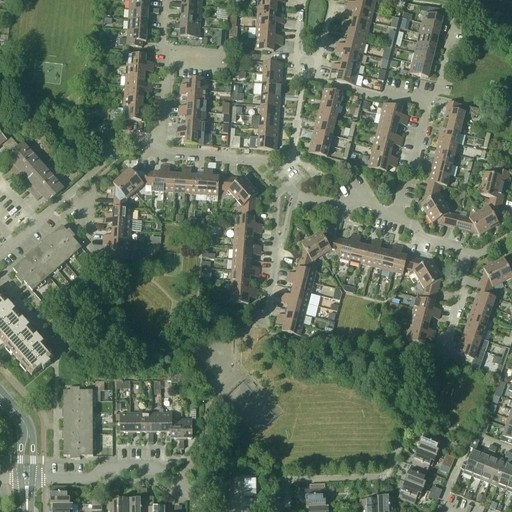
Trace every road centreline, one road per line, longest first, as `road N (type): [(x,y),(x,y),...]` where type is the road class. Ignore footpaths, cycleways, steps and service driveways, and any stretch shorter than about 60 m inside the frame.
road 1 (residential): [(36,221),(119,136),(154,138)]
road 2 (residential): [(154,138),(158,150),(267,163),(287,186)]
road 3 (residential): [(169,59),(176,53),(297,60)]
road 4 (residential): [(305,75),(427,102)]
road 5 (residential): [(397,221),(427,102)]
